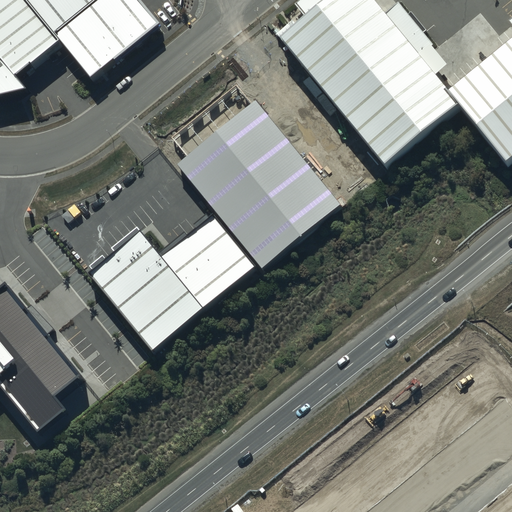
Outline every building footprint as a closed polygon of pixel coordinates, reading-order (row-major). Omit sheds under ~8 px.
[(0,0),(0,111),(0,112),(35,104),(23,90),(67,55),(22,0),(0,0)] [(97,91),(165,36),(164,35),(136,0),(22,0),(85,76),(97,91)] [(388,171),(462,108),(450,94),(373,0),(305,0),(298,6),(309,18),(282,41),(388,171)] [(511,164),(511,43),(450,94),(462,108),(508,167),(511,164)] [(256,102),(253,105),(238,88),(175,140),(189,157),(180,165),(265,270),(342,207),(256,102)] [(164,259),(144,236),(93,278),(155,355),(259,270),(215,217),(164,259)] [(0,386),(40,436),(69,412),(60,401),(85,380),(8,285),(0,291),(0,386)] [(511,410),(505,403),(371,511),(473,511),(511,480),(511,410)]
